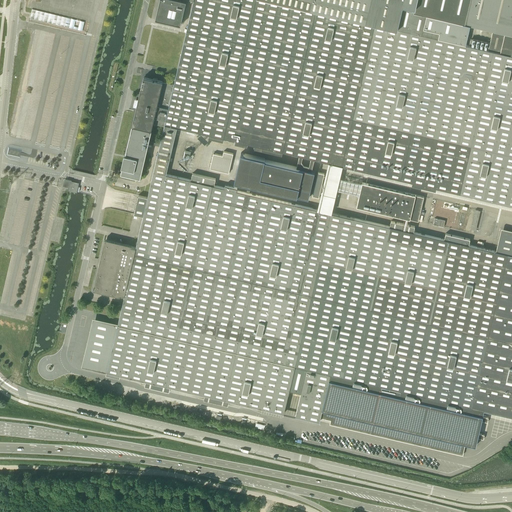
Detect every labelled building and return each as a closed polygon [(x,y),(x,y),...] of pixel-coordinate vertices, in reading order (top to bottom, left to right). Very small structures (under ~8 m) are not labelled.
[(145,386),(169,391),(170,386),(205,394),(204,399),(228,405),(229,400),(285,413),(290,389),(302,392),(296,418),(320,424),(321,419),(331,421),(330,425),(462,456),(465,445),(476,448),(484,412),(511,417),(511,231),(501,229),(495,251),(413,232),(415,226),(391,221),(390,226),(354,218),(356,211),(332,205),(342,166),(412,182),(411,185),(423,188),(436,190),(436,188),(511,205),(511,0),(159,0),(155,19),(180,25),(186,2),(193,3),(174,84),(144,77),(122,172),(140,176),(148,143),(159,146),(148,197),(138,195),(134,214),(143,216),(136,247),(132,246),(132,245),(105,239),(93,289),(120,296),(120,294),(125,295),(107,372),(146,381),(145,386)] [(83,30),(85,21),(32,9),(30,18),(83,30)] [(71,181),(72,180),(64,178),(63,185),(69,187),(68,189),(77,191),(79,182),(71,181)] [(356,206),(410,219),(418,221),(424,197),(362,182),(356,206)] [(472,229),(478,230),(480,210),(475,209),(472,229)] [(434,218),(433,224),(444,227),(445,221),(434,218)]
